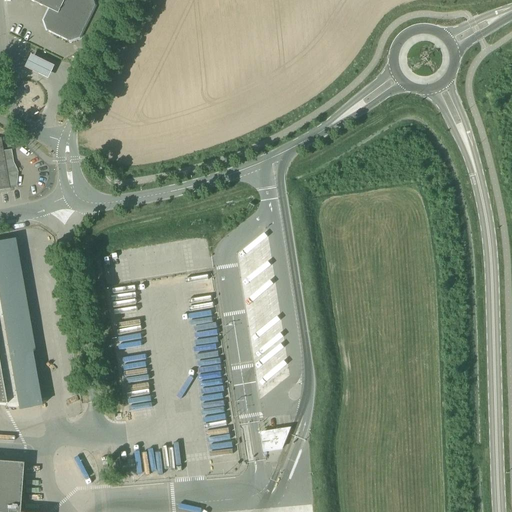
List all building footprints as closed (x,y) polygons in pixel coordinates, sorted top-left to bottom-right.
[(28,0),(48,10),(43,21),(46,31),(70,42),(80,39),(96,6),(93,0),(28,0)] [(56,68),(33,57),(27,70),(50,81),(56,68)] [(0,190),(9,189),(8,189),(15,187),(17,173),(12,163),(10,150),(2,151),(0,140),(0,190)] [(0,405),(5,406),(18,408),(43,402),(24,297),(14,235),(0,237),(0,405)] [(204,415),(208,421),(227,410),(223,404),(204,415)] [(290,426),(260,431),(263,453),(282,450),(290,426)] [(0,511),(18,511),(22,464),(0,462),(0,511)]
